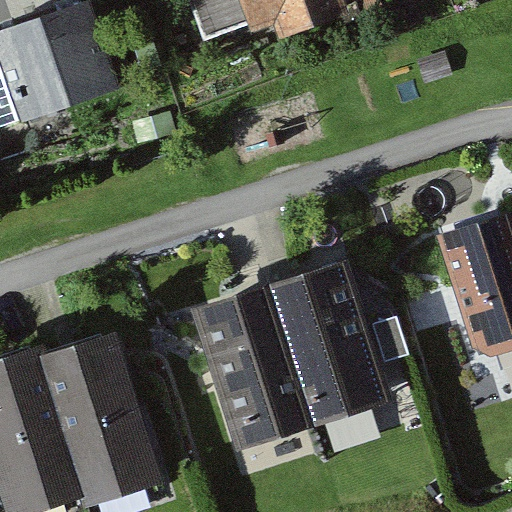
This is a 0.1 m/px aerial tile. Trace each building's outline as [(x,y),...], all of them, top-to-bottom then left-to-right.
[(378,11),(373,0),(188,0),(207,46),(251,29),(256,40),(276,33),(281,48),(378,11)] [(94,4),(0,38),(0,143),(128,95),(94,4)] [(511,216),(440,241),(482,366),(511,355),(511,216)] [(348,264),(192,316),(239,458),(396,406),(348,264)] [(41,355),(0,368),(0,495),(5,511),(69,511),(86,507),(88,511),(109,511),(170,493),(122,341),(45,366),(41,355)]
